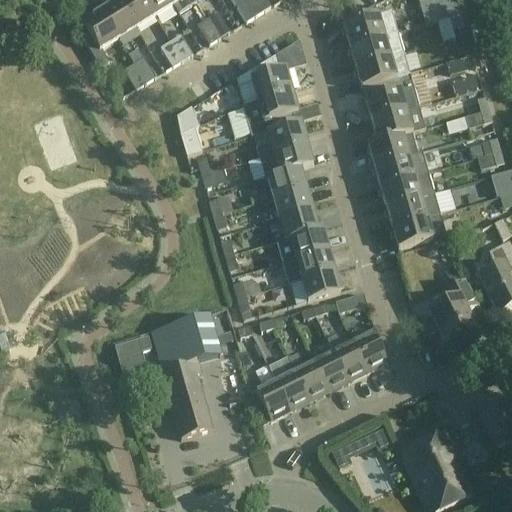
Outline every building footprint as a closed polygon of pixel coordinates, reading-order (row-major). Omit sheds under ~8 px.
[(155,21),(141,0),(123,0),(118,3),(137,33),(155,21)] [(173,10),(167,0),(141,0),(155,21),(173,10)] [(197,7),(192,0),(167,0),(173,10),(179,19),(197,7)] [(257,21),(244,2),(243,0),(229,0),(246,27),(257,21)] [(257,0),(246,0),(244,2),(257,21),(271,13),(263,0),(262,0),(259,2),(257,0)] [(442,0),(430,0),(431,3),(438,26),(449,23),(442,0)] [(455,0),(442,0),(449,23),(453,35),(464,31),(455,0)] [(137,33),(118,3),(100,14),(118,44),(137,33)] [(431,3),(419,6),(426,29),(438,26),(431,3)] [(398,37),(392,16),(378,20),(375,10),(356,22),(357,26),(344,30),(350,51),(398,37)] [(118,44),(100,14),(81,26),(88,37),(81,41),(101,73),(110,67),(102,54),(118,44)] [(218,18),(208,24),(220,44),(230,38),(218,18)] [(220,44),(208,24),(197,30),(210,50),(220,44)] [(404,58),(398,37),(350,51),(356,72),(404,58)] [(181,40),(171,47),(183,66),(193,60),(181,40)] [(183,66),(171,47),(160,53),(173,73),(183,66)] [(128,60),(134,69),(146,89),(156,83),(139,54),(128,60)] [(410,80),(404,58),(356,72),(362,93),(364,93),(403,81),(410,80)] [(276,60),(237,84),(244,111),(258,106),(291,96),(285,75),(281,76),(276,60)] [(146,89),(134,69),(124,76),(136,95),(146,89)] [(410,80),(403,81),(364,93),(367,105),(365,105),(372,127),(420,113),(410,80)] [(298,117),(291,96),(258,106),(244,111),(243,111),(252,142),(269,137),(296,129),(293,119),(298,117)] [(489,117),(485,103),(477,106),(481,119),(489,117)] [(191,113),(177,122),(181,140),(196,133),(199,131),(191,113)] [(426,135),(420,113),(372,127),(377,146),(378,147),(403,140),(403,141),(413,138),(426,135)] [(492,128),(489,117),(481,119),(465,123),(468,135),(492,128)] [(301,128),(296,129),(269,137),(272,150),(267,152),(265,150),(256,153),(259,163),(307,149),(301,128)] [(203,157),(196,133),(181,140),(187,162),(203,157)] [(413,138),(403,141),(403,140),(378,147),(377,146),(368,149),(374,171),(409,161),(419,158),(413,138)] [(489,147),(493,159),(501,157),(497,145),(489,147)] [(313,171),(307,149),(259,163),(265,184),(268,183),(300,174),(313,171)] [(419,158),(409,161),(374,171),(380,191),(428,178),(422,157),(419,158)] [(504,169),(501,157),(493,159),(477,164),(481,176),(504,169)] [(198,166),(202,180),(210,177),(206,163),(198,166)] [(210,178),(210,177),(202,180),(206,194),(228,187),(224,174),(210,178)] [(306,195),(300,174),(268,183),(274,204),(306,195)] [(434,198),(428,178),(380,191),(386,212),(434,198)] [(312,215),(306,195),(274,204),(280,225),(312,215)] [(440,219),(434,198),(386,212),(392,233),(440,219)] [(210,207),(214,221),(222,218),(218,205),(210,207)] [(318,236),(318,235),(312,215),(280,225),(286,245),(318,236)] [(226,233),(222,218),(214,221),(218,235),(226,233)] [(445,237),(440,219),(392,233),(399,255),(433,245),(432,241),(445,237)] [(503,224),(494,229),(502,246),(511,241),(503,224)] [(322,234),(318,235),(318,236),(286,245),(278,247),(284,268),(328,256),(322,234)] [(222,249),(226,262),(234,260),(230,246),(222,249)] [(496,271),(479,280),(498,319),(511,311),(511,251),(510,246),(489,257),(496,271)] [(334,276),(328,256),(284,268),(283,269),(289,289),(302,286),(334,276)] [(238,274),(234,260),(226,262),(230,277),(238,274)] [(340,298),(334,276),(302,286),(308,307),(340,298)] [(477,310),(465,286),(446,295),(451,305),(429,316),(444,346),(474,331),(466,316),(477,310)] [(234,290),(238,304),(246,301),(242,288),(234,290)] [(339,320),(367,311),(364,299),(335,307),(339,320)] [(250,316),(246,301),(238,304),(242,318),(250,316)] [(326,310),(314,314),(316,322),(328,319),(326,310)] [(316,322),(314,314),(302,317),(304,325),(316,322)] [(209,321),(152,338),(162,377),(182,444),(213,435),(197,383),(202,381),(198,367),(221,361),(209,321)] [(283,322),(271,326),(274,334),(286,331),(283,322)] [(274,334),(271,326),(259,329),(262,338),(274,334)] [(253,340),(250,332),(238,335),(240,344),(253,340)] [(372,336),(352,346),(368,378),(388,369),(372,336)] [(343,351),(337,340),(327,345),(333,356),(349,388),(368,378),(352,346),(343,351)] [(148,342),(115,352),(125,388),(149,381),(142,357),(152,354),(148,342)] [(409,349),(414,358),(423,354),(418,344),(409,349)] [(349,388),(333,356),(313,365),(329,398),(349,388)] [(329,398),(313,365),(303,370),(298,359),(289,364),(310,407),(329,398)] [(284,380),(275,384),(291,417),(310,407),(294,375),(289,364),(279,369),(284,380)] [(291,417),(275,384),(255,394),(271,427),(291,417)] [(483,421),(497,452),(511,444),(511,416),(508,409),(483,421)] [(455,454),(447,439),(447,437),(412,454),(418,468),(408,473),(422,504),(428,502),(432,511),(448,511),(473,500),(453,456),(455,454)] [(346,453),(333,459),(341,476),(353,470),(351,464),(346,453)]
